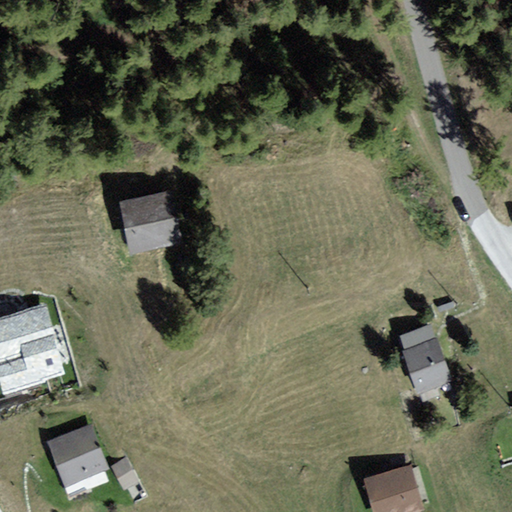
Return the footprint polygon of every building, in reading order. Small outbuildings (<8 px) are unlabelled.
[(170,190),(119,202),(131,253),(182,241),(170,190)] [(0,310),(0,373),(3,386),(66,369),(47,298),(0,310)] [(433,326),(401,336),(419,393),(450,384),(433,326)] [(92,425),(51,442),(67,483),(108,466),(92,425)] [(125,460),(110,468),(123,492),(138,484),(125,460)] [(409,464),(365,480),(377,511),(415,511),(426,508),(409,464)]
